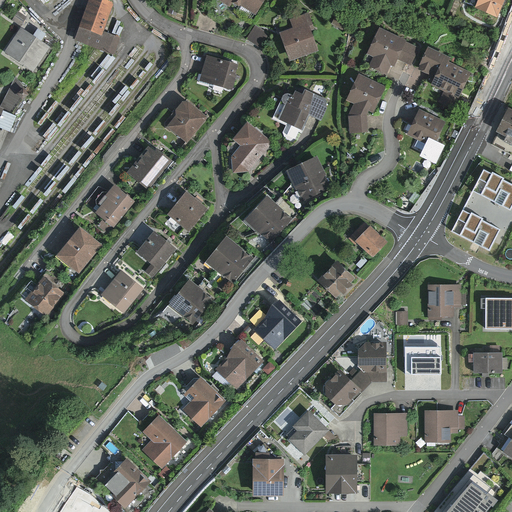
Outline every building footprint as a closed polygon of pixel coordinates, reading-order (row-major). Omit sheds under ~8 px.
[(119,6),(99,0),(96,0),(87,31),(109,38),(119,6)] [(273,0),(220,0),(240,13),(244,7),(261,18),(273,0)] [(502,0),(474,0),(474,1),(497,12),(502,0)] [(18,13),(13,19),(21,24),(25,18),(18,13)] [(297,31),(282,36),(291,63),(323,53),(312,17),(294,22),(297,31)] [(262,48),(269,33),(254,26),(247,40),(262,48)] [(119,46),(87,32),(81,46),(113,60),(119,46)] [(49,52),(23,34),(7,57),(33,75),(49,52)] [(422,57),(377,36),(362,68),(407,89),(422,57)] [(451,59),(428,48),(417,71),(429,76),(431,71),(435,72),(432,77),(435,78),(432,86),(439,90),(460,98),(472,73),(450,62),(451,59)] [(234,68),(206,61),(200,87),(228,94),(234,68)] [(387,90),(360,79),(349,102),(360,107),(357,113),(372,119),(375,112),(377,113),(387,90)] [(331,104),(302,89),(285,122),(303,132),(311,117),(321,122),(331,104)] [(189,104),(169,128),(188,145),(209,122),(189,104)] [(0,136),(10,111),(0,106),(0,136)] [(511,111),(510,111),(498,135),(511,142),(511,111)] [(448,126),(422,115),(413,135),(439,146),(448,126)] [(370,120),(351,122),(352,137),(372,136),(370,120)] [(252,127),(240,143),(247,148),(233,165),(248,177),(274,145),(252,127)] [(173,163),(154,148),(132,176),(150,191),(173,163)] [(332,189),(317,157),(286,171),(301,203),(332,189)] [(511,201),(511,185),(484,171),(473,191),(508,210),(511,201)] [(135,202),(117,187),(96,213),(114,228),(135,202)] [(189,196),(171,215),(188,232),(206,213),(189,196)] [(270,197),(246,223),(266,242),(291,216),(270,197)] [(499,230),(464,212),(453,232),(488,250),(499,230)] [(392,240),(374,224),(361,240),(378,256),(392,240)] [(105,248),(83,228),(59,256),(81,275),(105,248)] [(159,234),(140,255),(150,265),(145,270),(154,279),(179,252),(159,234)] [(250,261),(228,241),(206,265),(228,285),(250,261)] [(348,272),(340,263),(326,277),(343,294),(363,274),(354,266),(348,272)] [(45,273),(23,299),(46,319),(68,293),(45,273)] [(123,275),(103,298),(121,315),(142,292),(123,275)] [(189,280),(168,307),(193,326),(214,299),(189,280)] [(463,288),(429,287),(429,318),(462,319),(463,288)] [(307,321),(283,298),(253,329),(277,352),(307,321)] [(511,298),(489,298),(489,329),(511,329),(511,298)] [(411,312),(399,312),(399,326),(411,325),(411,312)] [(275,365),(251,340),(222,368),(246,393),(275,365)] [(385,344),(360,345),(360,358),(385,358),(385,344)] [(440,347),(406,347),(406,375),(440,375),(440,347)] [(509,353),(477,352),(477,371),(509,372),(509,353)] [(385,358),(360,358),(361,371),(386,371),(385,358)] [(349,383),(339,374),(322,391),(332,401),(349,383)] [(236,405),(209,378),(195,392),(203,400),(193,410),(212,429),(236,405)] [(359,393),(349,383),(332,401),(342,410),(359,393)] [(334,431),(314,409),(298,424),(303,429),(293,438),(309,454),(334,431)] [(464,410),(425,410),(425,439),(455,439),(454,427),(464,427),(464,410)] [(410,434),(410,413),(379,413),(379,444),(404,444),(404,434),(410,434)] [(193,443),(168,417),(152,432),(161,441),(150,451),(167,469),(193,443)] [(511,434),(501,449),(511,456),(511,434)] [(363,456),(333,456),(333,477),(339,477),(339,490),(362,490),(363,456)] [(259,458),(258,493),(292,494),(293,458),(259,458)] [(158,482),(133,459),(119,474),(130,485),(118,497),(132,509),(158,482)] [(498,498),(472,478),(444,511),(484,511),(492,503),(493,504),(498,498)]
